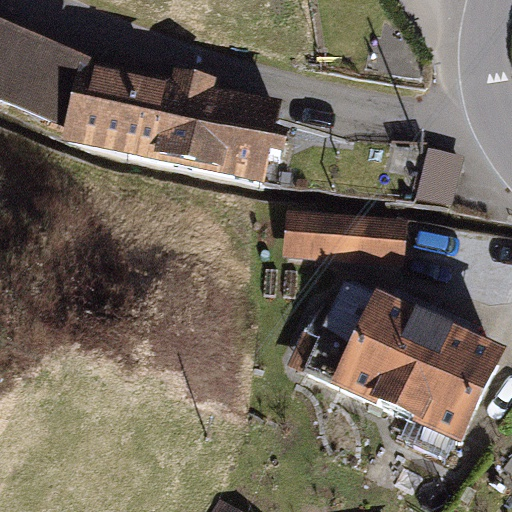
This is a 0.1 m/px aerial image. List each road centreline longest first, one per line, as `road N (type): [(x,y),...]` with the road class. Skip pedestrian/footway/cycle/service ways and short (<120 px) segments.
road 1 (residential): [(511,160),(494,145),(478,69),(493,0)]
road 2 (track): [(420,0),(494,145)]
